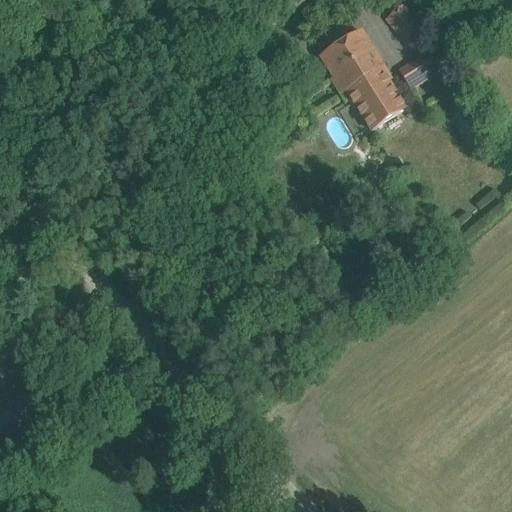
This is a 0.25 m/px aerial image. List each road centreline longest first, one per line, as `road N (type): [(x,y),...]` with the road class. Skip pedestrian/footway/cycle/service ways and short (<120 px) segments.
road 1 (track): [(271,20),(235,70),(180,190),(144,334)]
road 2 (track): [(0,95),(194,22),(230,15),(271,20)]
road 3 (unclassified): [(306,510),(144,334)]
road 4 (track): [(0,161),(144,334)]
